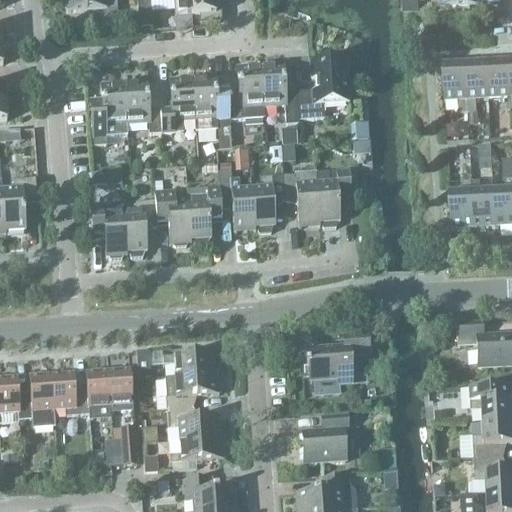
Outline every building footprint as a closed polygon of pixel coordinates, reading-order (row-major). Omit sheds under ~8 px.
[(65,0),(67,15),(92,13),(93,28),(118,26),(116,3),(105,4),(105,0),(65,0)] [(217,0),(201,0),(174,2),(175,19),(199,18),(199,26),(219,24),(222,21),(220,4),(218,1),(217,0)] [(439,0),(440,11),(483,9),(482,0),(439,0)] [(137,5),(139,30),(151,29),(150,4),(137,5)] [(322,37),(324,49),(339,45),(337,34),(322,37)] [(315,93),(296,95),(298,123),(324,121),(323,107),(348,106),(345,62),(309,64),(311,83),(315,82),(315,93)] [(269,69),(260,69),(263,110),(284,109),(285,128),(298,127),(298,123),(296,95),(284,96),(282,66),(269,67),(269,69)] [(509,66),(487,67),(489,102),(502,101),(502,114),(511,113),(509,66)] [(487,67),(466,68),(468,116),(476,115),(476,103),(489,102),(487,67)] [(227,99),(228,108),(229,123),(263,121),(263,110),(260,69),(250,70),(250,68),(237,69),(239,99),(227,99)] [(468,116),(466,68),(443,69),(445,104),(459,104),(459,116),(468,116)] [(202,82),(192,82),(195,123),(216,122),(217,132),(230,132),(229,123),(228,108),(217,108),(214,79),(202,80),(202,82)] [(195,123),(192,82),(182,83),(182,81),(169,82),(171,112),(160,112),(161,136),(183,135),(182,124),(195,123)] [(133,87),(124,87),(126,128),(148,126),(149,137),(161,136),(160,112),(148,113),(146,84),(133,85),(133,87)] [(126,128),(124,87),(114,88),(114,86),(101,87),(102,101),(90,101),(91,117),(93,149),(106,148),(105,140),(127,139),(126,128)] [(491,148),(479,149),(479,161),(491,160),(491,148)] [(217,175),(219,191),(220,208),(231,208),(233,235),(236,235),(236,232),(253,231),(254,234),(251,192),(239,192),(238,182),(231,182),(230,174),(217,175)] [(315,176),(316,187),(319,229),(320,229),(319,226),(320,226),(323,232),(335,231),(337,225),(340,225),(338,200),(351,199),(349,174),(315,176)] [(295,178),(283,179),(284,204),(296,203),(298,231),(301,231),(301,228),(318,226),(318,229),(319,229),(316,187),(295,188),(295,178)] [(264,191),(251,192),(254,234),(255,234),(255,231),(256,231),(258,237),(271,236),(272,230),(275,229),(273,205),(284,204),(283,179),(263,180),(264,191)] [(13,192),(1,193),(4,237),(5,237),(5,234),(25,233),(23,207),(37,206),(35,181),(13,182),(13,192)] [(507,194),(494,195),(496,230),(511,229),(511,181),(506,182),(507,194)] [(474,231),(471,183),(463,184),(464,196),(450,197),(452,232),(474,231)] [(480,183),(471,183),(474,231),(496,230),(494,195),(481,195),(480,183)] [(221,216),(220,208),(219,191),(186,193),(187,204),(190,246),(191,246),(190,243),(192,243),(194,249),(206,248),(208,242),(211,242),(209,217),(221,216)] [(154,196),(155,204),(157,229),(168,228),(169,248),(171,248),(173,250),(185,250),(188,244),(189,244),(189,246),(190,246),(187,204),(175,205),(174,194),(166,195),(154,196)] [(136,216),(123,217),(126,259),(127,259),(127,256),(128,256),(131,262),(142,261),(144,255),(147,254),(145,230),(157,229),(155,204),(135,205),(136,216)] [(122,206),(90,208),(92,241),(104,241),(105,260),(108,260),(110,263),(121,262),(124,256),(125,256),(125,259),(126,259),(123,217),(122,206)] [(456,326),(457,350),(476,349),(478,371),(511,369),(511,337),(482,339),(481,325),(456,326)] [(343,351),(305,353),(307,371),(309,371),(310,385),(337,383),(338,387),(352,386),(350,359),(368,358),(367,337),(342,339),(343,351)] [(150,380),(148,354),(136,355),(137,381),(150,380)] [(173,367),(174,380),(217,377),(217,376),(214,376),(214,375),(220,373),(219,360),(213,359),(212,356),(162,360),(163,368),(173,367)] [(129,373),(107,375),(110,410),(132,408),(129,373)] [(85,376),(86,393),(87,411),(88,411),(110,410),(107,375),(85,376)] [(73,377),(51,379),(53,414),(65,413),(66,419),(89,417),(88,411),(87,411),(86,393),(74,393),(73,377)] [(217,377),(174,380),(164,381),(165,401),(166,413),(191,411),(191,400),(218,398),(218,395),(215,395),(214,378),(217,377)] [(30,396),(18,397),(19,416),(18,416),(18,423),(31,422),(32,432),(54,430),(53,414),(51,379),(29,380),(30,396)] [(0,417),(18,416),(19,416),(18,397),(17,381),(0,382),(0,417)] [(511,401),(511,388),(469,390),(470,413),(480,413),(481,426),(511,424),(511,401)] [(178,432),(179,445),(221,442),(221,441),(218,441),(217,421),(192,423),(191,411),(166,413),(167,433),(178,432)] [(137,414),(137,433),(159,432),(158,413),(137,414)] [(322,434),(301,435),(304,467),(346,464),(343,433),(347,432),(346,418),(321,420),(322,434)] [(471,439),(472,462),(502,461),(502,448),(511,447),(511,424),(481,426),(482,439),(471,439)] [(221,442),(179,445),(180,457),(169,458),(170,466),(223,463),(223,460),(220,460),(218,443),(221,442)] [(112,444),(105,445),(105,455),(122,454),(121,445),(121,444),(112,444)] [(397,452),(380,451),(380,471),(396,471),(397,452)] [(484,484),(485,497),(511,495),(511,473),(503,474),(502,461),(472,462),(473,485),(484,484)] [(353,511),(356,511),(355,494),(349,489),(348,479),(323,481),(324,494),(295,496),(295,499),(298,499),(299,511),(353,511)] [(234,511),(233,492),(207,494),(206,481),(181,483),(183,505),(192,504),(192,511),(234,511)] [(474,511),(511,511),(511,495),(485,497),(474,498),(474,511)] [(455,511),(455,499),(441,499),(441,511),(455,511)]
